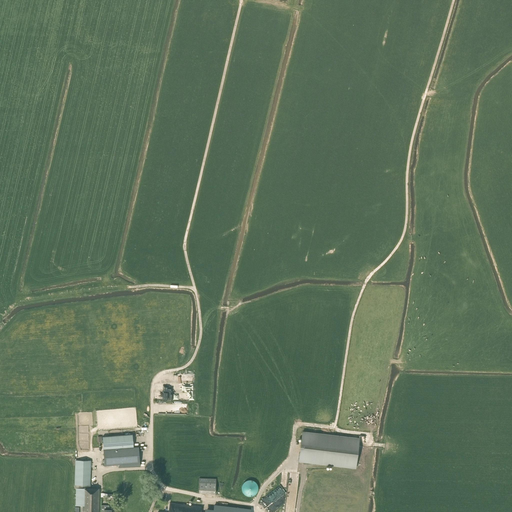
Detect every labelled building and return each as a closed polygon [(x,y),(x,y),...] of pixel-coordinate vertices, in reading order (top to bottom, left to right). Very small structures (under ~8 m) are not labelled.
[(302,432),(299,461),(356,468),(359,439),(302,432)] [(133,441),(133,435),(102,437),(105,465),(119,464),(119,467),(140,466),(140,461),(139,455),(138,447),(133,447),(133,444),(133,441)] [(100,489),(90,488),(91,461),(75,460),(75,488),(76,488),(76,505),(83,505),(83,511),(84,511),(83,511),(97,511),(98,511),(99,511),(100,489)] [(199,493),(216,493),(216,479),(199,478),(199,493)] [(258,489),(258,488),(258,487),(258,486),(258,485),(258,484),(257,484),(256,483),(256,482),(255,482),(254,481),(253,481),(253,480),(252,480),(251,480),(250,480),(249,480),(248,480),(247,480),(246,481),(245,481),(244,482),(244,483),(243,483),(243,484),(242,485),(242,486),(242,487),(242,488),(242,489),(242,490),(242,491),(243,492),(243,493),(244,493),(244,494),(245,495),(246,495),(247,496),(248,496),(249,496),(250,496),(251,496),(252,496),(253,496),(254,495),(255,495),(256,494),(256,493),(257,493),(257,492),(258,491),(258,490),(258,489)] [(101,497),(111,497),(111,504),(116,504),(116,497),(116,494),(108,494),(103,493),(101,493),(101,497)] [(201,511),(202,507),(187,505),(170,503),(168,511),(201,511)]
